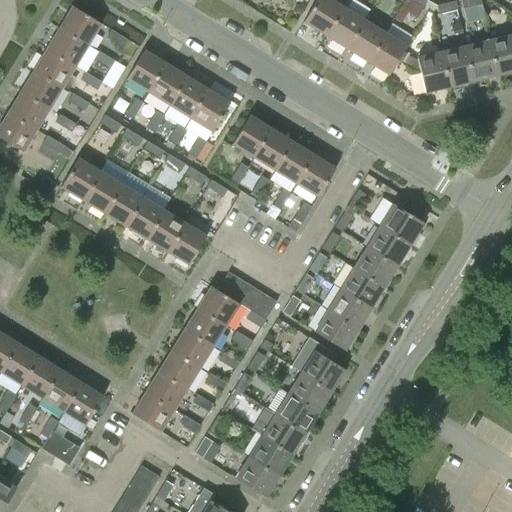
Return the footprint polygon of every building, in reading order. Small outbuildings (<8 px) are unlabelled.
[(317,0),(303,22),(325,36),(343,7),(330,0),(317,0)] [(408,0),(422,8),(427,0),(426,0),(408,0)] [(460,0),(462,9),(482,5),(480,0),(460,0)] [(439,15),(456,11),(454,2),(436,6),(439,15)] [(59,28),(88,46),(101,24),(72,7),(59,28)] [(364,20),(343,7),(325,36),(346,49),(364,20)] [(398,12),(394,19),(401,23),(405,16),(398,12)] [(385,34),(364,20),(346,49),(367,62),(385,34)] [(451,26),(452,33),(461,31),(460,24),(451,26)] [(46,49),(75,67),(88,46),(59,28),(46,49)] [(123,48),(128,40),(111,30),(106,38),(123,48)] [(406,47),(385,34),(367,62),(389,75),(398,61),(403,52),(406,47)] [(511,35),(491,41),(498,75),(511,72),(511,35)] [(491,41),(467,46),(475,81),(498,75),(491,41)] [(467,46),(442,52),(450,87),(475,81),(467,46)] [(75,67),(46,49),(33,71),(62,88),(75,67)] [(148,93),(165,65),(166,65),(144,51),(126,80),(148,93)] [(114,61),(98,52),(93,60),(109,69),(114,61)] [(418,61),(403,52),(398,61),(421,75),(425,93),(450,87),(442,52),(417,58),(418,61)] [(187,78),(166,65),(165,65),(148,93),(169,106),(187,78)] [(20,92),(49,110),(62,88),(33,71),(20,92)] [(101,83),(85,73),(80,80),(96,91),(101,83)] [(190,119),(208,91),(187,78),(169,106),(190,119)] [(230,104),(208,91),(190,119),(212,132),(230,104)] [(7,113),(36,131),(49,110),(20,92),(7,113)] [(88,104),(72,94),(67,102),(84,112),(88,104)] [(142,104),(134,99),(124,115),(132,119),(142,104)] [(163,117),(155,112),(145,128),(153,133),(163,117)] [(36,131),(7,113),(0,124),(0,138),(23,152),(36,131)] [(75,125),(59,115),(54,123),(71,133),(75,125)] [(116,133),(121,125),(104,115),(99,123),(116,133)] [(253,158),(254,157),(271,130),(249,116),(232,144),(253,158)] [(184,130),(177,125),(166,141),(174,146),(184,130)] [(142,139),(125,129),(121,137),(137,147),(142,139)] [(271,130),(254,157),(253,158),(275,171),(292,143),(271,130)] [(58,154),(63,146),(46,136),(42,144),(58,154)] [(205,143),(198,138),(187,154),(195,159),(205,143)] [(163,152),(147,142),(142,150),(159,160),(163,152)] [(313,156),(292,143),(275,171),(296,184),(313,156)] [(139,155),(136,161),(141,164),(144,159),(139,155)] [(184,165),(168,155),(163,163),(180,173),(184,165)] [(335,169),(313,156),(296,184),(317,197),(335,169)] [(82,201),(100,172),(78,159),(61,188),(82,201)] [(238,185),(248,168),(240,163),(230,180),(238,185)] [(206,178),(189,168),(184,176),(201,186),(206,178)] [(121,185),(100,172),(82,201),(103,214),(121,185)] [(259,198),(269,181),(261,176),(251,193),(259,198)] [(222,198),(227,190),(210,180),(205,188),(222,198)] [(124,226),(141,200),(142,198),(121,185),(103,214),(124,226)] [(280,211),(290,194),(282,189),(272,206),(280,211)] [(355,211),(365,195),(357,190),(347,206),(355,211)] [(142,198),(141,200),(124,226),(145,239),(163,211),(142,198)] [(301,224),(311,207),(303,202),(293,219),(301,224)] [(380,227),(410,246),(423,224),(393,205),(380,227)] [(272,206),(267,215),(274,220),(280,211),(272,206)] [(184,224),(163,211),(145,239),(167,252),(184,224)] [(342,232),(352,216),(344,211),(334,227),(342,232)] [(184,224),(167,252),(188,265),(205,237),(184,224)] [(380,227),(367,248),(397,267),(410,246),(380,227)] [(329,254),(339,237),(331,232),(321,249),(329,254)] [(397,267),(367,248),(354,269),(384,288),(397,267)] [(316,275),(326,258),(318,253),(308,270),(316,275)] [(384,288),(354,269),(341,290),(371,309),(384,288)] [(228,273),(217,291),(227,297),(238,279),(228,273)] [(303,296),(313,279),(305,274),(295,291),(303,296)] [(238,279),(227,297),(236,303),(247,285),(238,279)] [(245,309),(256,290),(247,285),(236,303),(239,305),(245,309)] [(226,326),(234,312),(244,318),(248,311),(245,309),(239,305),(236,303),(227,297),(217,291),(210,287),(197,309),(226,326)] [(255,314),(266,296),(256,290),(245,309),(248,311),(255,314)] [(371,309),(341,290),(328,311),(358,330),(371,309)] [(255,314),(264,321),(276,302),(266,296),(255,314)] [(289,317),(300,301),(292,296),(282,312),(289,317)] [(184,330),(213,347),(226,326),(197,309),(184,330)] [(260,328),(264,321),(255,314),(248,311),(244,318),(260,328)] [(358,330),(328,311),(314,333),(344,351),(358,330)] [(252,329),(246,339),(251,342),(257,332),(252,329)] [(171,351),(200,368),(213,347),(184,330),(171,351)] [(246,339),(235,332),(231,340),(247,350),(251,342),(246,339)] [(0,333),(0,372),(0,373),(18,345),(0,333)] [(344,370),(331,362),(335,355),(308,338),(291,366),(301,373),(301,374),(331,392),(344,370)] [(272,345),(264,340),(259,348),(267,353),(272,345)] [(39,358),(18,345),(0,373),(21,386),(39,358)] [(158,372),(186,389),(200,368),(171,351),(158,372)] [(239,363),(222,353),(218,361),(234,371),(239,363)] [(263,357),(256,353),(247,369),(254,373),(263,357)] [(42,399),(43,399),(60,371),(39,358),(21,386),(42,399)] [(60,371),(43,399),(42,399),(64,412),(81,384),(60,371)] [(186,389),(158,372),(145,393),(173,410),(186,389)] [(226,384),(209,374),(204,382),(221,392),(226,384)] [(251,378),(243,374),(234,390),(241,394),(251,378)] [(331,392),(301,374),(288,394),(318,413),(331,392)] [(103,397),(81,384),(64,412),(85,426),(103,397)] [(0,409),(5,413),(15,396),(8,392),(0,404),(0,409)] [(173,410),(145,393),(131,414),(160,432),(173,410)] [(275,415),(305,434),(318,413),(288,394),(275,415)] [(213,405),(196,395),(192,403),(208,413),(213,405)] [(238,400),(230,395),(221,411),(228,415),(238,400)] [(26,426),(36,410),(29,405),(18,422),(26,426)] [(261,436),(291,455),(305,434),(275,415),(261,436)] [(195,434),(200,426),(184,416),(179,424),(195,434)] [(224,420),(217,416),(208,432),(215,437),(224,420)] [(52,432),(57,423),(50,418),(40,435),(47,439),(52,432)] [(221,430),(219,434),(229,441),(232,437),(221,430)] [(10,438),(0,432),(0,442),(5,446),(10,438)] [(79,449),(52,432),(47,439),(41,449),(68,466),(79,449)] [(291,455),(261,436),(248,458),(278,476),(291,455)] [(202,458),(212,442),(204,437),(194,454),(202,458)] [(26,458),(31,450),(15,440),(10,448),(26,458)] [(278,476),(248,458),(235,479),(265,498),(278,476)] [(134,476),(152,487),(158,478),(140,466),(134,476)] [(152,487),(134,476),(128,485),(147,497),(152,487)] [(0,511),(1,511),(16,488),(0,478),(0,511)] [(162,502),(173,486),(164,481),(154,497),(162,502)] [(147,497),(128,485),(122,495),(141,506),(147,497)] [(203,488),(188,511),(227,511),(211,501),(215,495),(203,488)] [(137,511),(141,506),(122,495),(117,504),(129,511),(137,511)] [(156,511),(159,507),(152,503),(146,511),(156,511)]
